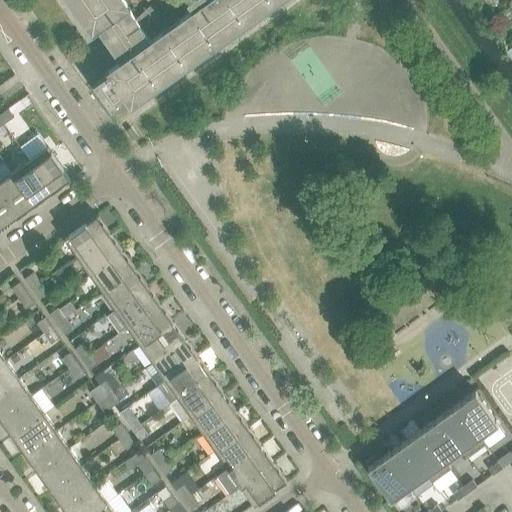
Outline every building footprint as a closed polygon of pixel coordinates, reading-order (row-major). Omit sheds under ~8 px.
[(124,0),(66,0),(92,35),(99,30),(106,41),(120,61),(106,71),(106,72),(103,74),(105,76),(94,84),(112,109),(126,99),(131,106),(280,0),(191,0),(187,3),(193,10),(162,32),(150,40),(143,30),(155,18),(146,9),(136,19),(128,9),(130,8),(130,7),(124,0)] [(14,116),(8,108),(0,113),(0,118),(4,124),(14,116)] [(71,179),(49,148),(48,146),(30,159),(53,191),(71,179)] [(53,191),(30,159),(12,172),(35,204),(53,191)] [(35,204),(12,172),(0,180),(0,192),(17,217),(35,204)] [(0,229),(17,217),(0,192),(0,229)] [(76,254),(109,231),(97,214),(64,237),(76,254)] [(89,272),(121,249),(109,231),(76,254),(89,272)] [(101,290),(134,267),(121,249),(89,272),(101,290)] [(114,307),(147,285),(134,267),(101,290),(114,307)] [(40,282),(33,272),(24,278),(32,288),(40,282)] [(20,281),(11,287),(19,298),(27,292),(20,281)] [(48,293),(40,282),(32,288),(39,299),(48,293)] [(127,325),(160,302),(147,285),(114,307),(115,309),(107,315),(119,331),(127,325)] [(35,302),(27,292),(19,298),(26,308),(35,302)] [(139,343),(172,320),(160,302),(127,325),(139,343)] [(65,317),(58,307),(49,313),(57,323),(65,317)] [(52,327),(45,316),(36,322),(44,333),(52,327)] [(73,328),(65,317),(57,323),(64,334),(73,328)] [(152,361),(185,338),(172,320),(139,343),(152,361)] [(60,337),(52,327),(44,333),(51,343),(60,337)] [(165,379),(198,356),(185,338),(152,361),(165,379)] [(90,353),(83,342),(75,348),(82,359),(90,353)] [(77,362),(70,352),(62,358),(69,368),(77,362)] [(98,363),(90,353),(82,359),(89,369),(98,363)] [(178,396),(210,374),(198,356),(165,379),(166,380),(157,386),(169,402),(178,396)] [(0,388),(18,376),(6,358),(0,361),(0,388)] [(85,372),(77,362),(69,368),(76,378),(85,372)] [(190,414),(223,391),(210,374),(178,396),(169,402),(182,420),(190,414)] [(0,415),(31,393),(18,376),(0,388),(0,415)] [(112,390),(106,380),(98,386),(105,395),(112,390)] [(105,395),(98,386),(90,391),(97,401),(105,395)] [(120,400),(112,390),(105,395),(106,397),(112,406),(120,400)] [(498,422),(475,390),(456,403),(479,436),(480,435),(498,422)] [(203,432),(236,409),(223,391),(190,414),(203,432)] [(0,418),(11,434),(44,411),(31,393),(0,415),(0,418)] [(112,406),(106,397),(105,395),(97,401),(104,412),(112,406)] [(479,436),(456,403),(439,416),(462,448),(461,449),(467,457),(486,443),(480,435),(479,436)] [(216,450),(248,427),(236,409),(203,432),(216,450)] [(24,452),(56,429),(44,411),(11,434),(24,452)] [(141,424),(134,413),(125,419),(133,430),(141,424)] [(462,448),(439,416),(421,429),(444,461),(445,460),(461,449),(462,448)] [(128,433),(120,422),(112,428),(120,439),(128,433)] [(148,434),(141,424),(133,430),(140,440),(148,434)] [(228,468),(261,445),(248,427),(216,450),(228,468)] [(37,470),(69,447),(56,429),(24,452),(37,470)] [(444,461),(421,429),(404,441),(427,473),(426,474),(431,482),(451,468),(445,460),(444,461)] [(135,443),(128,433),(120,439),(127,449),(135,443)] [(427,473),(404,441),(386,454),(409,486),(426,474),(427,473)] [(241,485),(274,463),(261,445),(228,468),(241,485)] [(49,488),(82,465),(69,447),(37,470),(49,488)] [(166,459),(159,448),(150,454),(158,465),(166,459)] [(409,486),(386,454),(368,467),(391,499),(409,486)] [(153,468),(145,458),(137,464),(144,474),(153,468)] [(173,469),(166,459),(158,465),(165,475),(173,469)] [(502,467),(498,461),(488,468),(493,474),(502,467)] [(254,503),(284,482),(286,480),(274,463),(241,485),(254,503)] [(62,506),(95,482),(82,465),(49,488),(62,506)] [(160,478),(153,468),(144,474),(152,484),(160,478)] [(477,485),(472,479),(462,486),(467,493),(477,485)] [(66,511),(90,511),(107,500),(95,482),(62,506),(66,511)] [(191,494),(184,483),(175,489),(183,500),(191,494)] [(457,500),(467,493),(462,486),(453,493),(457,500)] [(178,503),(171,493),(162,499),(170,509),(178,503)] [(199,504),(192,494),(191,494),(183,500),(190,510),(199,504)] [(115,511),(107,500),(90,511),(115,511)] [(184,511),(178,503),(170,509),(171,511),(184,511)]
